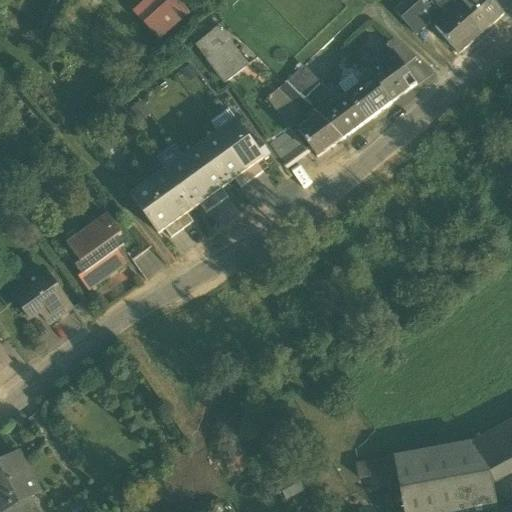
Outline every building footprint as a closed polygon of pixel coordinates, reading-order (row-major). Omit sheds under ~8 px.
[(146,0),(134,12),(149,28),(176,4),(172,0),(146,0)] [(410,0),(395,13),(416,36),(431,23),(436,29),(447,18),(433,3),(436,0),(410,0)] [(459,56),(481,36),(458,9),(458,8),(447,0),(436,0),(433,3),(447,18),(436,29),(459,56)] [(447,0),(458,8),(468,0),(447,0)] [(490,0),(468,0),(458,8),(458,9),(481,36),(504,15),(490,0)] [(149,28),(160,40),(186,16),(176,4),(149,28)] [(197,47),(225,84),(249,67),(219,27),(197,47)] [(388,46),(404,68),(416,59),(394,40),(388,45),(388,46)] [(368,72),(373,78),(392,105),(417,86),(404,68),(388,46),(368,72)] [(191,66),(181,73),(190,85),(200,77),(191,66)] [(286,85),(303,102),(320,86),(304,68),(286,85)] [(358,84),(361,87),(373,78),(368,72),(358,84)] [(361,87),(358,84),(352,76),(338,86),(347,98),(361,87)] [(347,98),(331,109),(320,118),(343,141),(392,105),(373,78),(361,87),(347,98)] [(280,91),(307,118),(315,113),(313,111),(303,102),(286,85),(280,91)] [(266,100),(289,132),(295,127),(307,118),(280,91),(266,100)] [(315,113),(320,118),(331,109),(326,102),(313,111),(315,113)] [(142,103),(130,111),(139,125),(152,117),(142,103)] [(211,124),(219,136),(237,123),(229,111),(211,124)] [(317,159),(343,141),(320,118),(315,113),(307,118),(295,127),(309,148),(317,159)] [(219,136),(202,148),(184,161),(167,173),(149,186),(132,199),(159,236),(165,231),(176,223),(188,215),(194,211),(200,206),(211,198),(222,190),(229,186),(235,181),(246,173),(257,165),(264,160),(237,123),(219,136)] [(283,166),(309,148),(295,127),(289,132),(269,146),(283,166)] [(121,146),(112,134),(100,143),(109,155),(121,146)] [(167,173),(184,161),(174,146),(157,159),(167,173)] [(257,165),(246,173),(235,181),(241,190),(252,181),(263,173),(257,165)] [(222,190),(211,198),(200,206),(206,215),(217,207),(228,198),(222,190)] [(188,215),(176,223),(165,231),(171,240),(182,232),(194,224),(188,215)] [(79,279),(89,294),(127,266),(118,253),(124,249),(125,248),(118,239),(122,237),(121,236),(108,217),(67,246),(80,265),(76,268),(82,277),(79,279)] [(124,249),(133,262),(152,249),(133,228),(121,236),(122,237),(118,239),(125,248),(124,249)] [(41,314),(50,326),(60,319),(46,299),(58,291),(45,272),(12,295),(31,321),(41,314)] [(46,299),(60,319),(72,311),(58,291),(46,299)] [(82,304),(72,311),(84,327),(93,320),(82,304)] [(0,351),(0,371),(9,364),(0,351)] [(511,422),(472,443),(495,483),(511,474),(511,422)] [(404,511),(498,511),(493,485),(495,483),(472,443),(425,452),(394,458),(397,472),(404,511)] [(0,510),(27,497),(38,492),(19,455),(0,464),(0,510)] [(397,472),(394,458),(356,465),(359,479),(397,472)] [(295,477),(278,486),(286,501),(304,492),(295,477)] [(34,511),(27,497),(0,510),(0,511),(34,511)]
